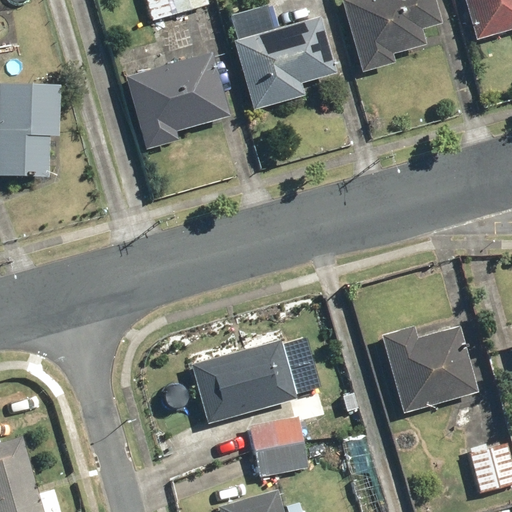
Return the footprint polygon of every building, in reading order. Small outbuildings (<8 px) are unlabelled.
[(205,0),(145,0),(153,24),(208,6),(205,0)] [(431,0),(342,0),(338,1),(357,74),(388,65),(385,54),(420,45),(417,30),(438,25),(431,0)] [(511,0),(458,0),(470,41),(511,29),(511,0)] [(315,17),(230,42),(250,111),(299,96),(296,87),(333,76),(315,17)] [(206,55),(121,79),(141,150),(176,140),(174,133),(224,119),(206,55)] [(57,87),(0,85),(0,177),(44,180),(46,138),(55,139),(57,87)] [(447,319),(379,337),(398,413),(474,394),(465,360),(457,362),(447,319)] [(278,341),(189,365),(204,424),(293,401),(278,341)] [(297,419),(247,426),(255,479),(305,471),(297,419)] [(36,511),(18,441),(0,445),(0,511),(36,511)] [(511,469),(503,441),(465,453),(478,495),(511,484),(511,469)] [(278,511),(274,494),(216,508),(216,511),(278,511)]
